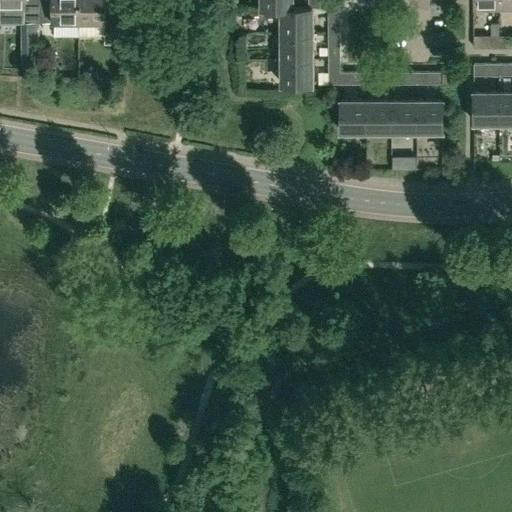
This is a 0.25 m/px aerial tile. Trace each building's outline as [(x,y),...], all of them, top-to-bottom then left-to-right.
[(0,0),(0,4),(0,21),(40,21),(39,0),(0,0)] [(39,0),(40,21),(79,20),(79,0),(39,0)] [(79,0),(79,20),(79,35),(105,35),(105,43),(120,42),(119,11),(106,11),(106,0),(79,0)] [(281,31),(312,31),(312,7),(312,6),(309,6),(292,6),(281,6),(281,7),(281,20),(281,31)] [(328,32),(340,32),(340,7),(328,6),(328,32)] [(500,47),(500,34),(499,34),(499,23),(491,23),(491,34),(474,34),(474,47),(500,47)] [(312,57),(312,31),(281,31),(281,57),(312,57)] [(328,57),(340,57),(340,32),(328,32),(328,57)] [(511,46),(511,34),(500,34),(500,47),(511,46)] [(312,57),(281,57),(281,83),(312,83),(312,57)] [(340,83),(341,71),(340,57),(328,57),(328,73),(319,73),(319,83),(328,83),(340,83)] [(499,75),(511,74),(511,62),(500,63),(499,75)] [(474,75),(499,75),(500,63),(474,63),(474,75)] [(367,83),(367,71),(341,71),(340,83),(367,83)] [(391,83),(391,71),(367,71),(367,83),(391,83)] [(419,83),(419,71),(391,71),(391,83),(419,83)] [(419,71),(419,83),(442,83),(442,71),(419,71)] [(442,71),(442,83),(456,83),(456,80),(456,71),(442,71)] [(499,122),(499,90),(474,90),(474,122),(499,122)] [(511,121),(511,90),(499,90),(499,122),(511,121)] [(340,130),(366,130),(366,99),(340,99),(340,130)] [(366,130),(391,129),(391,99),(366,99),(366,130)] [(391,129),(416,129),(416,99),(391,99),(391,129)] [(416,99),(416,129),(442,129),(442,99),(416,99)]
